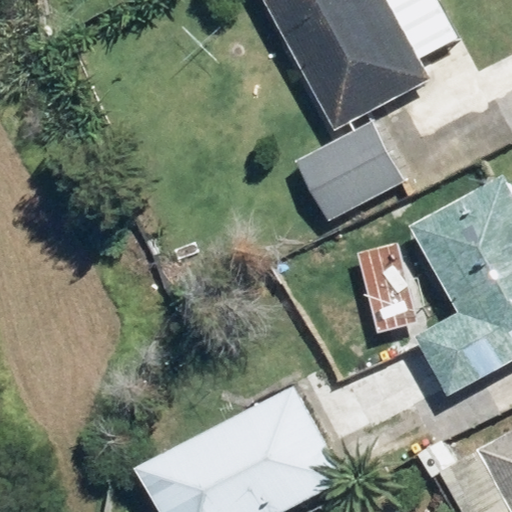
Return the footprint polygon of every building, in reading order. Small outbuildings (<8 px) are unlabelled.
[(260,0),(335,136),(428,85),(381,0),(260,0)] [(297,169),(329,228),(405,187),(373,128),(297,169)] [(417,344),(450,403),(511,369),(511,198),(504,183),(411,234),(458,321),(417,344)] [(399,247),(359,257),(379,340),(420,330),(399,247)] [(141,476),(160,511),(301,511),(345,490),(297,396),(141,476)] [(511,511),(511,441),(441,480),(459,511),(511,511)]
